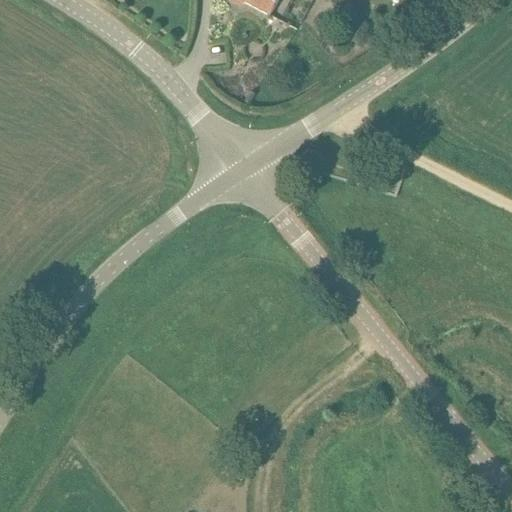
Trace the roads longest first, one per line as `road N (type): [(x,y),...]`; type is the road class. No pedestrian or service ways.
road 1 (unclassified): [(511,491),(242,167)]
road 2 (tertiary): [(0,424),(77,313),(137,246),(242,167)]
road 3 (unclassified): [(242,167),(178,88),(57,0)]
road 4 (unclassified): [(511,207),(400,149),(348,106)]
road 5 (tertiary): [(348,106),(501,0)]
road 6 (tertiary): [(242,167),(348,106)]
